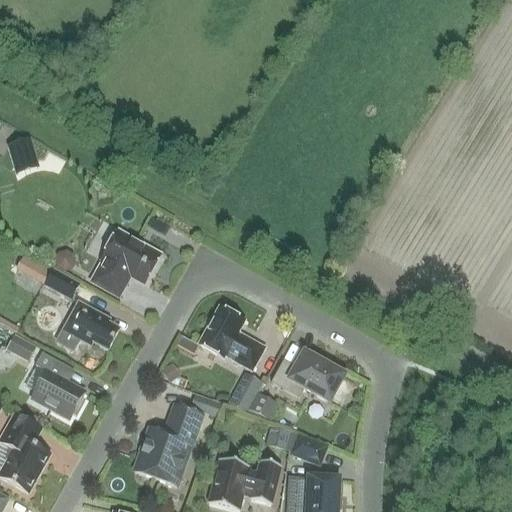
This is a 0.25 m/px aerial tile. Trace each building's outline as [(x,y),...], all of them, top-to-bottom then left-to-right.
[(159,260),(116,235),(101,263),(103,264),(91,286),(117,300),(129,279),(144,287),(159,260)] [(52,274),(44,289),(70,303),(79,288),(52,274)] [(78,307),(57,345),(74,354),(80,344),(90,349),(92,346),(107,354),(119,333),(107,327),(109,323),(78,307)] [(237,338),(244,325),(218,311),(197,348),(223,363),(224,361),(251,376),(265,352),(252,345),(251,346),(237,338)] [(14,337),(9,347),(19,353),(17,359),(27,365),(36,349),(14,337)] [(41,356),(35,369),(47,375),(32,403),(69,424),(72,417),(76,419),(84,404),(81,402),(84,396),(57,381),(64,369),(41,356)] [(304,392),(328,406),(343,380),(303,358),(296,372),(282,364),(270,386),(298,402),(304,392)] [(227,407),(246,417),(263,387),(244,376),(227,407)] [(271,425),(280,409),(258,396),(249,413),(271,425)] [(217,421),(222,409),(195,398),(190,410),(217,421)] [(134,475),(176,490),(201,419),(175,410),(164,438),(149,433),(134,475)] [(15,419),(0,444),(0,445),(14,454),(0,479),(0,481),(27,497),(49,459),(31,449),(40,433),(15,419)] [(285,453),(289,435),(270,430),(265,448),(285,453)] [(298,439),(291,458),(319,469),(326,450),(298,439)] [(270,509),(280,470),(260,465),(257,477),(248,474),(249,471),(220,463),(208,508),(224,511),(238,511),(243,495),(252,497),(250,503),(270,509)] [(290,482),(287,511),(336,511),(338,483),(307,482),(307,483),(290,482)]
